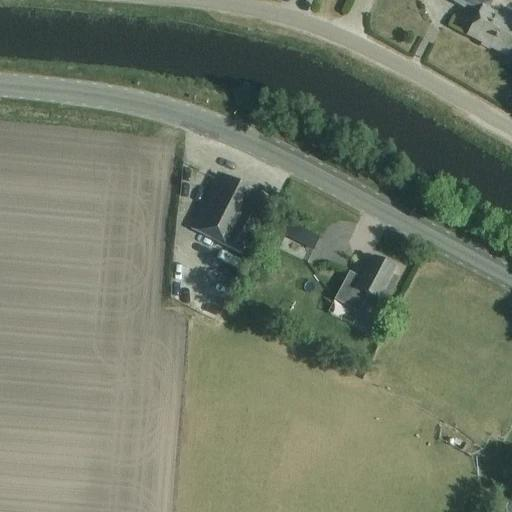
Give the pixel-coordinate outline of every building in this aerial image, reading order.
[(442,0),(462,10),(463,7),(478,15),(466,37),(505,58),(511,45),(511,24),(488,12),(494,0),(442,0)] [(268,202),(218,176),(191,229),(241,255),(268,202)] [(289,225),(283,239),(313,253),(319,240),(289,225)] [(394,270),(372,259),(357,289),(345,283),(336,301),(360,314),(369,296),(378,301),(394,270)] [(497,305),(507,291),(495,282),(485,296),(497,305)]
